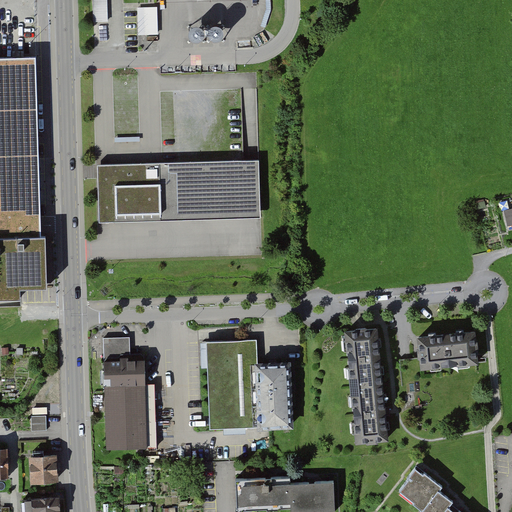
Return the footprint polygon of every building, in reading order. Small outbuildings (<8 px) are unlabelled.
[(107,0),(93,0),(94,21),(108,21),(107,0)] [(157,6),(137,7),(138,34),(158,34),(157,6)] [(225,34),(225,31),(224,29),(222,27),(219,25),(217,25),(214,25),(211,27),(209,29),(208,31),(208,34),(208,37),(210,39),(212,41),(215,42),(218,42),(221,41),(223,39),(224,37),(225,34)] [(205,35),(205,32),(204,30),(202,28),(199,26),(197,26),(194,26),(191,27),(189,30),(188,32),(188,35),(188,38),(190,40),(192,42),(195,43),(198,43),(201,42),(203,40),(204,38),(205,35)] [(35,55),(0,56),(0,217),(40,216),(35,55)] [(259,160),(97,165),(99,222),(261,217),(259,160)] [(511,206),(501,209),(506,231),(511,229),(511,206)] [(46,231),(0,233),(0,297),(22,297),(21,289),(48,288),(46,231)] [(379,324),(341,328),(353,443),(391,439),(379,324)] [(477,327),(417,334),(420,369),(480,362),(477,327)] [(131,336),(103,337),(107,451),(151,450),(148,352),(132,352),(131,336)] [(260,336),(203,339),(207,429),(295,426),(293,360),(261,361),(260,336)] [(45,414),(30,415),(30,429),(46,429),(45,414)] [(52,454),(23,455),(25,483),(54,481),(52,454)] [(442,483),(416,464),(397,488),(427,511),(425,511),(452,511),(447,508),(452,501),(437,490),(442,483)] [(335,511),(334,479),(233,484),(234,508),(286,505),(286,511),(335,511)] [(59,511),(59,498),(31,500),(31,511),(59,511)]
